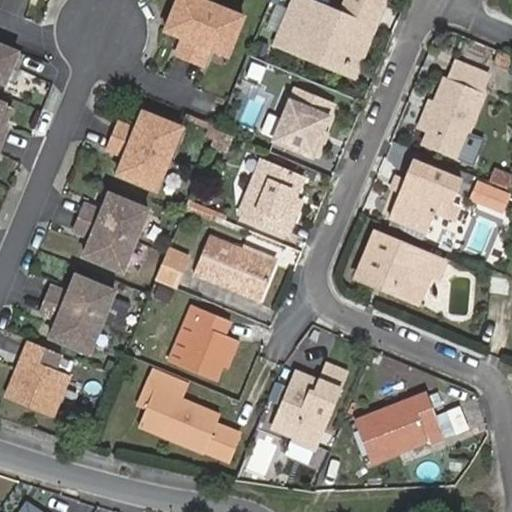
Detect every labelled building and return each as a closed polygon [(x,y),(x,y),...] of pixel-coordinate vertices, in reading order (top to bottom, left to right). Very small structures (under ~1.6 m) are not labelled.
[(191,58),(214,3),(206,0),(177,0),(166,29),(183,36),(177,52),(191,58)] [(363,0),(346,0),(341,13),(308,0),(294,0),(278,38),(357,69),(374,27),(376,28),(384,8),(363,0)] [(246,16),(214,3),(191,58),(205,64),(212,48),(230,55),(246,16)] [(0,82),(5,85),(12,68),(16,69),(22,55),(0,46),(0,82)] [(253,62),(246,79),(261,85),(268,68),(253,62)] [(486,93),(483,92),(490,75),(458,62),(451,78),(447,77),(424,130),(429,133),(424,144),(475,165),(480,153),(464,146),(486,93)] [(314,156),(336,103),(298,87),(276,140),(314,156)] [(5,125),(12,108),(0,103),(0,140),(3,142),(9,127),(5,125)] [(114,135),(170,158),(183,126),(143,110),(136,128),(120,121),(114,135)] [(218,130),(212,145),(227,151),(233,136),(218,130)] [(117,174),(157,190),(170,158),(114,135),(108,150),(125,156),(117,174)] [(289,217),(305,176),(263,159),(240,215),(289,235),(295,220),(289,217)] [(454,202),(463,181),(413,160),(390,217),(428,232),(443,197),(454,202)] [(505,211),(511,193),(511,192),(481,180),(474,199),(505,211)] [(80,218),(136,240),(149,209),(110,192),(103,210),(86,203),(80,218)] [(84,256),(123,272),(136,240),(80,218),(75,232),(91,239),(84,256)] [(440,278),(446,261),(376,232),(360,270),(392,284),(389,291),(419,303),(431,274),(440,278)] [(261,300),(276,263),(210,236),(195,273),(261,300)] [(177,288),(190,258),(169,249),(156,279),(177,288)] [(47,300),(102,323),(115,291),(76,275),(69,292),(53,286),(47,300)] [(511,279),(493,278),(492,294),(510,295),(511,279)] [(157,296),(169,300),(172,291),(161,286),(157,296)] [(50,339),(89,355),(102,323),(47,300),(41,314),(57,321),(50,339)] [(169,361),(179,365),(203,308),(193,304),(169,361)] [(235,338),(225,334),(231,320),(203,308),(179,365),(216,381),(235,338)] [(7,397),(53,416),(69,379),(54,373),(61,357),(29,344),(7,397)] [(316,446),(348,371),(329,363),(321,380),(299,370),(274,428),(316,446)] [(216,421),(219,414),(156,388),(141,425),(228,462),(241,431),(216,421)] [(436,414),(428,394),(356,422),(371,462),(444,434),(446,441),(471,431),(461,404),(436,414)] [(40,511),(20,502),(15,511),(40,511)]
